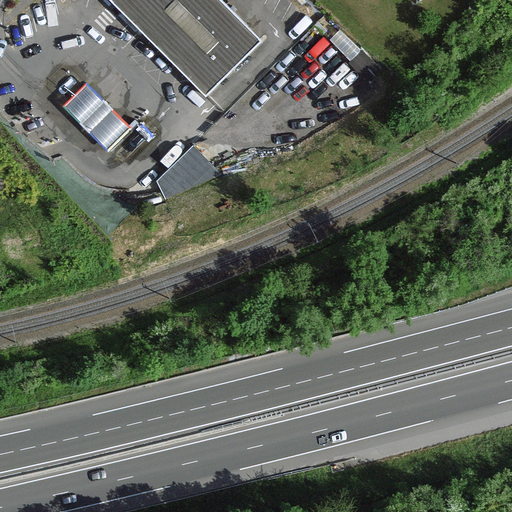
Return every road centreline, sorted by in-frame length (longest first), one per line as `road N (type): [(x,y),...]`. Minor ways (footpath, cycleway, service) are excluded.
road 1 (motorway): [(511,325),(0,452)]
road 2 (motorway): [(0,509),(511,382)]
